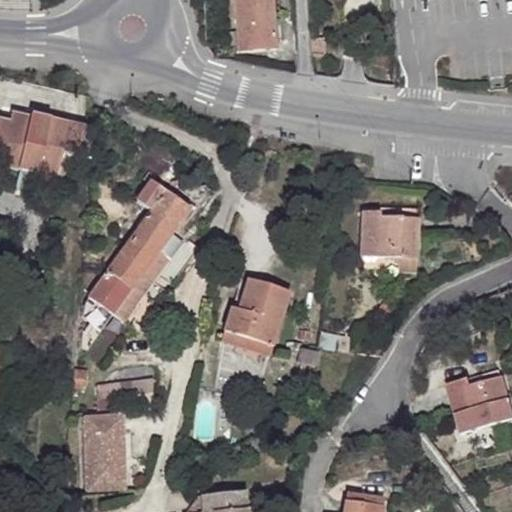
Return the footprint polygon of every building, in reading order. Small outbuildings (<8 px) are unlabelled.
[(280,50),(281,47),(274,0),(235,0),(239,39),(240,54),(280,50)] [(326,38),(312,39),(313,56),(327,55),(326,38)] [(11,116),(10,122),(29,127),(30,121),(11,116)] [(0,164),(38,174),(35,185),(50,189),(55,173),(62,175),(64,167),(67,168),(69,160),(87,165),(86,133),(31,118),(30,121),(29,127),(10,122),(0,119),(0,164)] [(151,215),(165,197),(152,186),(139,206),(151,215)] [(158,254),(171,237),(188,213),(165,197),(151,215),(136,237),(158,254)] [(362,213),(360,259),(416,261),(418,221),(380,220),(380,213),(362,213)] [(108,277),(130,293),(158,254),(136,237),(107,276),(108,277)] [(188,241),(183,246),(159,279),(170,288),(182,273),(198,249),(188,241)] [(100,286),(123,303),(130,293),(108,277),(107,276),(100,286)] [(223,333),(272,348),(288,295),(248,282),(239,311),(231,308),(223,333)] [(100,286),(83,309),(82,311),(82,314),(83,316),(101,332),(110,321),(123,303),(100,286)] [(122,330),(124,333),(133,338),(146,319),(136,312),(122,330)] [(303,331),(302,340),(310,341),(311,333),(303,331)] [(272,348),(223,333),(220,342),(269,356),(272,348)] [(319,350),(351,353),(353,339),(322,335),(319,350)] [(297,361),(318,364),(319,353),(299,349),(297,361)] [(75,371),(74,389),(85,390),(87,372),(75,371)] [(500,372),(466,382),(467,389),(502,380),(500,372)] [(467,389),(466,382),(445,387),(459,437),(511,421),(511,415),(502,380),(467,389)] [(134,412),(154,409),(152,384),(131,385),(134,412)] [(134,412),(131,385),(98,388),(99,415),(134,412)] [(123,419),(86,422),(91,494),(129,491),(127,462),(123,419)] [(142,460),(127,462),(129,491),(145,490),(142,460)]
